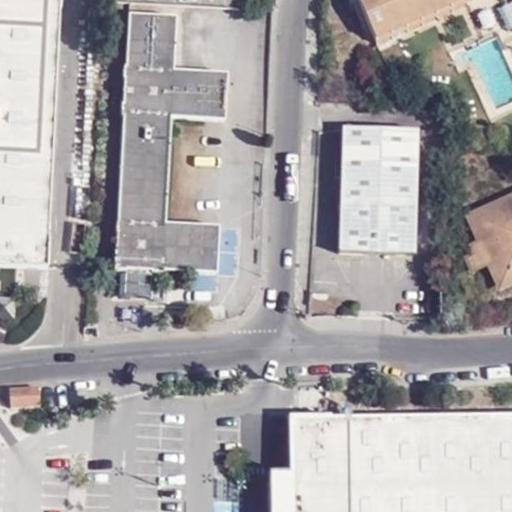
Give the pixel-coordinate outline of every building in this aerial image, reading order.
[(0,0),(0,265),(45,268),(58,0),(0,0)] [(511,0),(357,0),(359,2),(373,35),(452,0),(511,0)] [(511,0),(452,0),(373,35),(377,45),(481,0),(511,0)] [(124,270),(154,271),(217,273),(219,225),(165,223),(171,118),(225,120),(227,72),(172,69),(175,15),(128,13),(125,66),(122,67),(120,115),(122,115),(114,270),(124,270)] [(415,258),(420,131),(345,129),(340,254),(415,258)] [(496,276),(511,283),(511,198),(470,217),(481,243),(470,248),(474,259),(468,261),(472,271),(490,264),(496,276)] [(153,299),(154,271),(124,270),(123,298),(153,299)] [(41,405),(40,386),(10,388),(12,408),(41,405)] [(511,511),(511,415),(289,418),(289,511),(511,511)]
